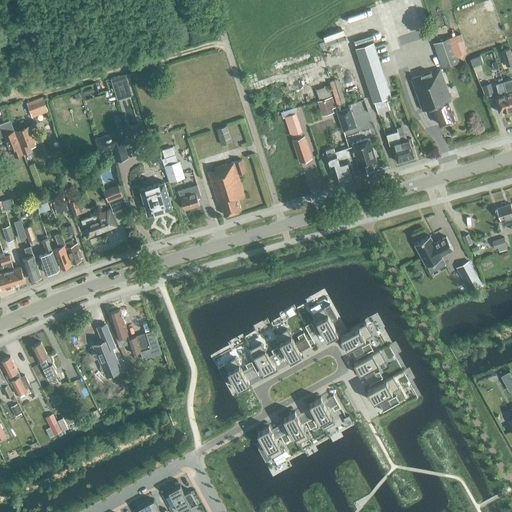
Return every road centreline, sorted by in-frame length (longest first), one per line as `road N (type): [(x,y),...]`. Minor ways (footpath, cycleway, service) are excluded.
road 1 (secondary): [(0,326),(282,226)]
road 2 (secondary): [(282,226),(511,159)]
road 3 (residential): [(282,226),(229,54)]
road 4 (residential): [(271,411),(258,389),(333,348),(345,370)]
